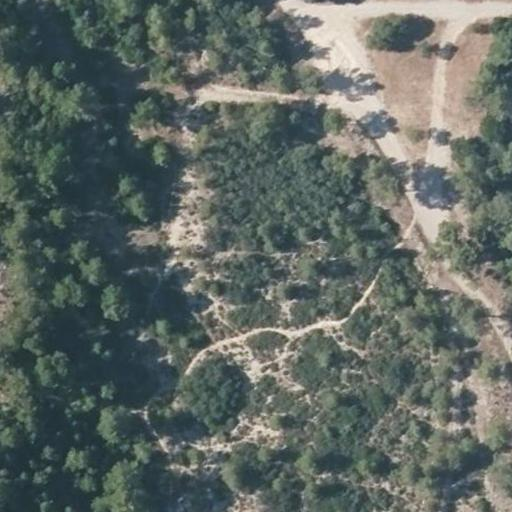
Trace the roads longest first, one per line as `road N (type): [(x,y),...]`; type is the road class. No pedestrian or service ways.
road 1 (track): [(511,350),(459,280),(352,83),(286,0)]
road 2 (track): [(429,216),(444,61),(459,19),(471,11)]
road 3 (track): [(511,10),(301,13)]
